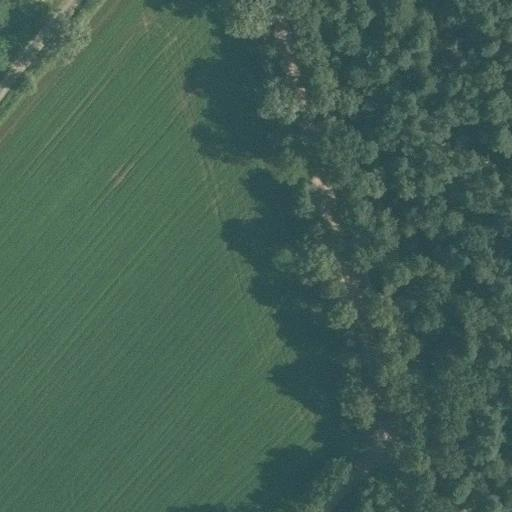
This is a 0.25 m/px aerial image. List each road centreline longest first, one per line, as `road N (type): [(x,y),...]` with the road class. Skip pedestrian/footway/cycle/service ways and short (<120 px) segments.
road 1 (track): [(418,511),(277,0)]
road 2 (track): [(511,310),(413,411)]
road 3 (track): [(0,109),(86,0)]
